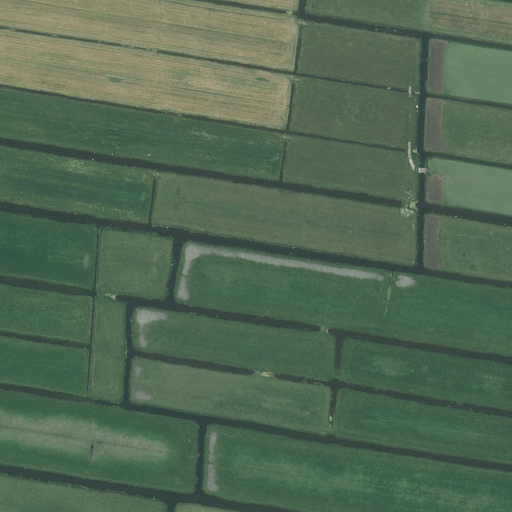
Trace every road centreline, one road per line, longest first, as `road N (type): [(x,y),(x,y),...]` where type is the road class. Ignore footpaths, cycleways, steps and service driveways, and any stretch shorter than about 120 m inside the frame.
road 1 (track): [(0,92),(291,138)]
road 2 (track): [(511,183),(417,170),(409,157),(291,138)]
